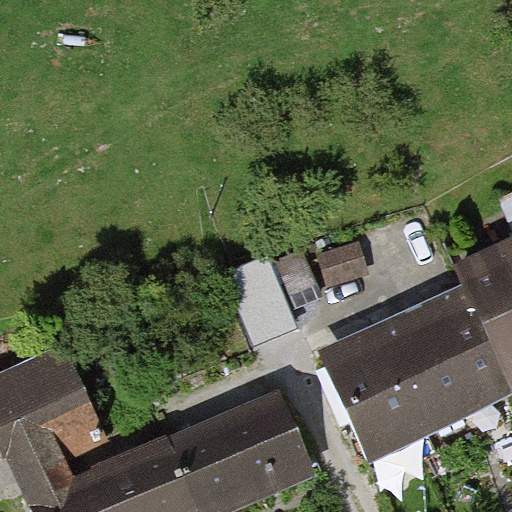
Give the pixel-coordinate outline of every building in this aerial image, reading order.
[(511,274),(484,288),(511,345),(511,274)] [(511,345),(484,288),(405,326),(455,430),(511,403),(511,345)] [(405,326),(325,364),(376,469),(455,430),(405,326)] [(0,445),(30,511),(89,511),(67,464),(110,444),(67,349),(0,379),(0,445)] [(217,511),(262,511),(330,482),(292,396),(186,442),(217,511)] [(90,511),(217,511),(186,442),(80,489),(90,511)]
